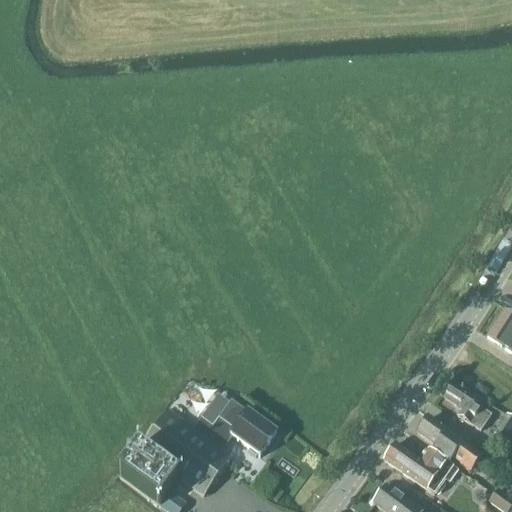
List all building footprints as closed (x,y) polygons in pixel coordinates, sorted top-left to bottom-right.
[(488,339),(511,355),(511,317),(505,313),(488,339)] [(193,419),(205,388),(179,378),(167,409),(193,419)] [(457,418),(481,434),(496,410),(452,381),(441,398),(461,412),(457,418)] [(260,460),(277,438),(248,416),(248,417),(232,405),(230,409),(214,430),(203,422),(194,433),(223,454),(233,440),(260,460)] [(223,454),(194,433),(168,413),(139,452),(180,483),(203,501),(233,461),(223,454)] [(435,449),(432,454),(447,464),(449,466),(452,462),(471,475),(483,459),(464,445),(465,445),(428,419),(417,436),(435,449)] [(511,437),(511,421),(507,419),(495,438),(507,446),(511,437)] [(428,451),(420,462),(396,445),(383,463),(434,499),(435,496),(438,497),(441,495),(444,490),(445,487),(444,485),(445,482),(438,477),(447,464),(432,454),(428,451)] [(170,496),(180,483),(139,452),(119,478),(143,497),(160,509),(170,496)] [(374,505),(373,506),(374,507),(374,506),(381,511),(415,511),(385,489),(386,489),(385,488),(382,493),(379,491),(376,492),(370,500),(371,504),(374,505)] [(509,511),(511,509),(511,503),(498,493),(489,505),(498,511),(509,511)] [(170,496),(160,509),(163,511),(177,511),(183,505),(170,496)]
